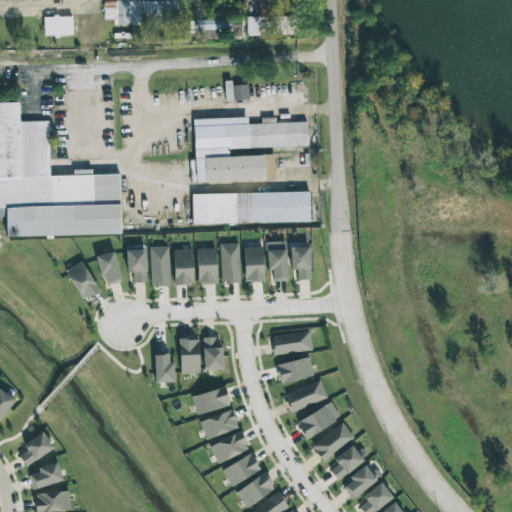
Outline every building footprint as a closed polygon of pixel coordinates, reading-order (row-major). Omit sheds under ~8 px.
[(103,2),(103,18),(112,18),(113,25),(177,24),(177,0),(103,2)] [(43,36),(72,36),(72,16),(43,17),(43,36)] [(246,17),(246,36),(263,35),(262,17),(246,17)] [(197,21),(197,37),(241,36),(241,20),(197,21)] [(224,84),(225,102),(248,101),(247,83),(224,84)] [(120,234),(119,174),(91,175),(91,170),(73,170),(73,176),(49,176),(48,121),(19,122),(18,103),(0,103),(0,216),(5,217),(5,237),(120,234)] [(194,183),(274,181),(274,155),(228,156),(228,148),(308,146),(307,122),(274,123),(274,118),(260,118),(260,124),(246,124),(246,118),(193,119),(194,183)] [(191,194),(191,225),(309,222),(309,192),(191,194)] [(219,244),(220,283),(239,282),(238,243),(219,244)] [(168,247),(149,247),(150,286),(169,285),(168,247)] [(244,282),(263,282),(262,247),(242,248),(244,282)] [(289,247),(290,270),(296,270),(296,280),(310,280),(309,247),(289,247)] [(197,284),(216,284),(215,249),(196,249),(197,284)] [(145,250),(125,250),(126,273),(132,273),(132,283),(145,282),(145,250)] [(173,285),(192,284),(191,250),(172,250),(173,285)] [(266,250),(267,272),(271,272),(272,281),(286,281),(285,250),(266,250)] [(104,286),(121,282),(113,252),(95,256),(104,286)] [(79,300),(96,293),(83,262),(65,269),(79,300)] [(271,335),(272,354),(311,351),(309,332),(271,335)] [(202,338),(202,370),(221,370),(220,337),(202,338)] [(198,373),(197,339),(178,340),(179,374),(198,373)] [(172,362),(168,362),(167,353),(153,353),(154,383),(173,382),(172,362)] [(279,383),(312,377),(309,358),(275,364),(279,383)] [(326,398),(320,381),(284,394),(290,412),(326,398)] [(196,415),(229,405),(224,387),(191,397),(196,415)] [(0,421),(13,399),(0,391),(0,421)] [(296,420),(303,437),(339,421),(332,404),(296,420)] [(199,422),(206,440),(238,427),(231,409),(199,422)] [(310,445),(320,460),(353,439),(343,424),(310,445)] [(18,456),(25,467),(52,449),(42,432),(22,445),(26,450),(18,456)] [(248,450),(240,432),(208,445),(216,463),(248,450)] [(333,460),(336,464),(328,470),(338,481),(362,460),(350,446),(333,460)] [(231,487),(260,469),(250,453),(221,470),(231,487)] [(28,475),(31,489),(61,482),(57,463),(36,467),(38,473),(28,475)] [(343,488),(352,499),(380,476),(374,469),(370,472),(364,465),(348,478),(351,481),(343,488)] [(246,508),(274,489),(263,473),(235,492),(246,508)] [(361,511),(373,511),(392,498),(381,483),(355,503),(361,511)] [(33,511),(47,511),(69,511),(68,492),(32,493),(33,511)] [(281,511),(288,507),(277,492),(250,511),(281,511)] [(400,511),(394,503),(381,511),(400,511)]
